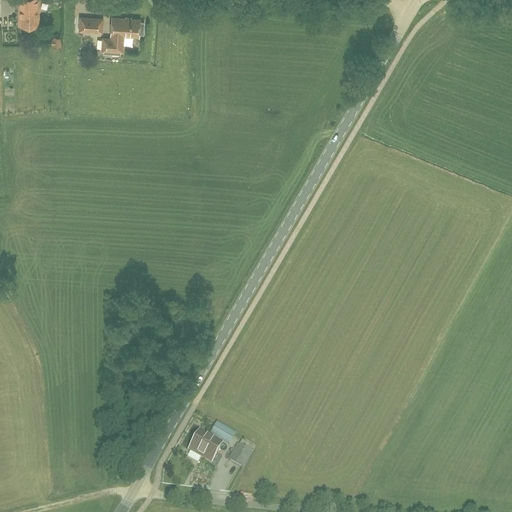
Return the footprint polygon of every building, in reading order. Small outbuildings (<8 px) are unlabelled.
[(19,0),(19,26),(39,26),(39,0),(19,0)] [(102,33),(103,19),(80,18),(80,31),(102,33)] [(140,23),(140,21),(113,19),(112,35),(112,39),(104,39),(103,50),(105,50),(104,53),(120,54),(120,51),(122,51),(123,35),(139,36),(139,34),(144,35),(144,23),(140,23)] [(211,463),(222,444),(199,431),(189,451),(211,463)] [(237,445),(228,461),(243,469),(252,453),(237,445)]
